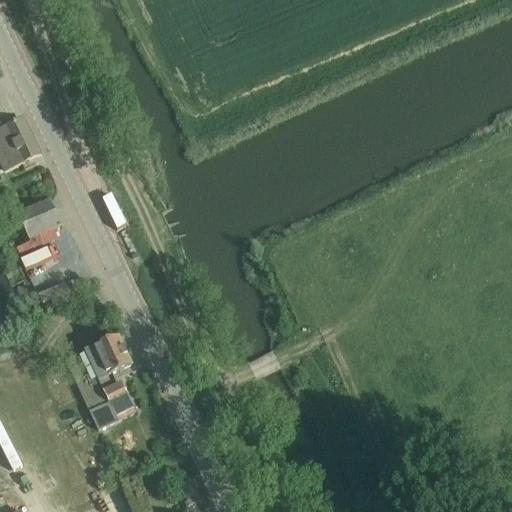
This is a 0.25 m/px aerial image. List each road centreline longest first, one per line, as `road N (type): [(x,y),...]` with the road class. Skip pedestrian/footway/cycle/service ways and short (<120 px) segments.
road 1 (secondary): [(231,511),(0,33)]
road 2 (track): [(219,386),(49,0)]
road 3 (track): [(243,378),(323,337),(340,315),(374,210),(511,151)]
road 4 (track): [(65,167),(70,128),(30,0)]
road 5 (track): [(274,511),(219,386)]
